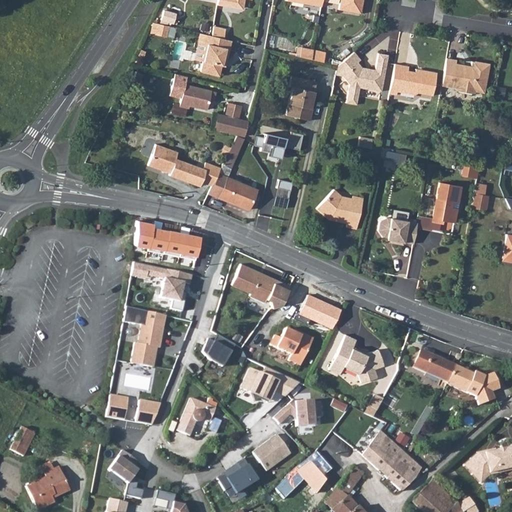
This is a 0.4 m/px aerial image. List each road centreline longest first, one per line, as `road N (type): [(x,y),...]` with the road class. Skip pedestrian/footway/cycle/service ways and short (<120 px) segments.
road 1 (tertiary): [(511,344),(422,314),(226,227)]
road 2 (residential): [(226,227),(143,454)]
road 3 (residential): [(131,0),(61,103)]
